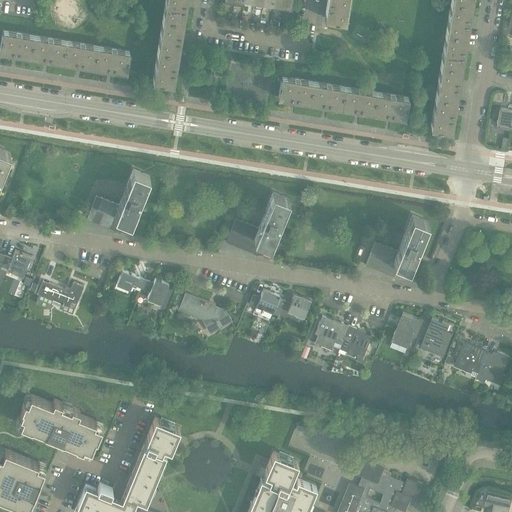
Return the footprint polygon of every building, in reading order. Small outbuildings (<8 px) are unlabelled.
[(165,0),(163,17),(184,20),(187,0),(165,0)] [(292,0),(282,0),(282,7),(292,9),(292,0)] [(346,21),(349,0),(327,0),(324,18),(346,21)] [(454,0),(451,0),(446,31),(468,35),(473,3),(454,0)] [(179,52),(184,20),(163,17),(158,48),(179,52)] [(0,51),(31,57),(34,35),(3,30),(0,45),(0,51)] [(446,31),(441,63),(462,67),(468,35),(446,31)] [(31,57),(63,62),(67,41),(34,35),(31,57)] [(63,62),(95,67),(98,46),(67,41),(63,62)] [(98,46),(95,67),(127,72),(131,51),(98,46)] [(174,84),(176,71),(179,52),(158,48),(152,80),(174,84)] [(441,63),(436,95),(457,98),(462,67),(441,63)] [(213,74),(216,74),(221,75),(223,66),(215,64),(213,74)] [(278,97),(310,102),(313,81),(281,76),(278,97)] [(345,86),(313,81),(310,102),(342,107),(345,86)] [(342,107),(374,112),(377,91),(345,86),(342,107)] [(409,96),(377,91),(374,112),(406,117),(409,96)] [(452,130),(457,98),(436,95),(430,127),(452,130)] [(497,123),(497,128),(511,130),(511,125),(511,124),(511,105),(509,105),(508,108),(500,107),(497,123)] [(0,148),(0,186),(4,187),(5,182),(6,177),(8,173),(10,170),(4,168),(10,152),(0,148)] [(150,175),(143,173),(133,169),(119,204),(114,216),(120,218),(131,223),(137,209),(144,210),(144,207),(145,205),(145,203),(146,200),(146,198),(147,196),(148,195),(149,192),(144,190),(150,175)] [(276,232),(283,233),(283,231),(284,228),(284,227),(285,224),(286,223),(287,220),(288,217),(289,216),(284,213),(290,199),(273,192),(258,227),(254,239),(260,242),(271,246),(276,232)] [(92,207),(98,210),(102,198),(96,195),(92,207)] [(98,210),(103,212),(108,200),(102,198),(98,210)] [(103,212),(109,214),(113,202),(108,200),(103,212)] [(114,216),(119,204),(113,202),(109,214),(114,216)] [(93,222),(98,210),(92,207),(87,219),(93,222)] [(99,224),(103,212),(98,210),(93,222),(99,224)] [(104,226),(109,214),(103,212),(99,224),(104,226)] [(109,228),(114,216),(109,214),(104,226),(109,228)] [(416,254),(423,256),(423,253),(423,250),(424,248),(425,246),(425,243),(426,241),(428,238),(423,236),(429,221),(413,214),(406,230),(398,250),(394,262),(399,264),(410,268),(416,254)] [(109,228),(115,230),(120,218),(114,216),(109,228)] [(231,230),(237,232),(242,221),(236,218),(231,230)] [(237,232),(243,235),(247,223),(242,221),(237,232)] [(243,235),(248,237),(253,225),(247,223),(243,235)] [(254,239),(258,227),(253,225),(248,237),(254,239)] [(232,244),(237,232),(231,230),(226,242),(232,244)] [(238,247),(243,235),(237,232),(232,244),(238,247)] [(243,249),(248,237),(243,235),(238,247),(243,249)] [(249,251),(254,239),(248,237),(243,249),(249,251)] [(249,251),(255,253),(260,242),(254,239),(249,251)] [(371,253),(377,255),(381,244),(375,241),(371,253)] [(382,257),(387,246),(381,244),(377,255),(382,257)] [(382,257),(388,260),(392,248),(387,246),(382,257)] [(394,262),(398,250),(392,248),(388,260),(394,262)] [(5,255),(0,268),(0,270),(1,269),(7,271),(8,269),(14,272),(10,283),(18,286),(31,256),(15,249),(12,257),(5,255)] [(372,267),(377,255),(371,253),(366,265),(372,267)] [(378,269),(382,257),(377,255),(372,267),(378,269)] [(383,271),(388,260),(382,257),(378,269),(383,271)] [(389,274),(394,262),(388,260),(383,271),(389,274)] [(394,262),(389,274),(394,276),(399,264),(394,262)] [(141,288),(144,279),(135,275),(135,274),(122,269),(117,283),(130,289),(132,285),(141,288)] [(23,286),(35,291),(39,282),(26,277),(23,286)] [(144,279),(141,288),(149,292),(147,298),(160,303),(159,306),(165,308),(172,290),(167,287),(169,283),(155,277),(153,282),(144,279)] [(43,280),(38,293),(40,294),(36,303),(49,308),(53,299),(69,306),(71,300),(77,303),(84,286),(73,281),(69,291),(43,280)] [(253,292),(248,303),(256,306),(278,315),(279,314),(281,310),(285,299),(279,297),(280,295),(263,288),(260,295),(253,292)] [(281,310),(279,314),(287,317),(289,310),(303,316),(310,299),(295,293),(291,302),(285,299),(284,302),(281,310)] [(185,294),(180,309),(204,318),(204,320),(210,331),(230,320),(224,308),(222,309),(206,303),(206,302),(185,294)] [(419,337),(425,321),(403,311),(392,339),(408,345),(413,334),(419,337)] [(315,332),(318,334),(315,342),(331,349),(333,345),(339,347),(349,325),(341,322),(322,315),(315,332)] [(425,321),(419,337),(437,344),(435,350),(443,354),(452,333),(447,330),(450,323),(433,316),(430,322),(425,321)] [(357,328),(349,325),(339,347),(347,351),(345,355),(361,361),(371,337),(356,331),(357,328)] [(479,370),(486,352),(488,349),(464,340),(454,365),(472,372),(473,368),(479,370)] [(486,352),(479,370),(476,377),(485,381),(486,378),(501,384),(505,375),(503,374),(510,356),(498,351),(496,356),(486,352)] [(23,409),(20,415),(23,417),(20,424),(32,429),(32,428),(46,434),(48,429),(57,432),(55,435),(62,438),(61,440),(76,446),(75,446),(82,449),(84,446),(91,449),(95,439),(96,439),(102,426),(94,423),(95,421),(78,414),(80,410),(72,406),(71,409),(61,405),(62,402),(54,399),(52,403),(31,394),(28,402),(25,401),(21,409),(23,409)] [(113,488),(100,483),(97,489),(85,484),(76,506),(90,511),(305,511),(316,486),(297,478),(296,482),(290,480),(298,461),(273,451),(264,473),(271,476),(270,481),(261,478),(246,511),(154,511),(135,504),(137,499),(146,503),(166,453),(162,451),(164,447),(171,450),(180,427),(155,417),(122,498),(117,497),(110,494),(113,488)] [(297,425),(296,428),(341,437),(342,434),(297,425)] [(0,455),(0,497),(21,505),(22,503),(29,506),(34,493),(33,493),(35,488),(32,487),(35,479),(39,481),(44,468),(37,465),(38,462),(5,449),(2,456),(0,455)] [(393,511),(396,507),(406,511),(412,496),(417,498),(423,483),(408,477),(406,482),(391,476),(392,473),(383,470),(385,466),(365,458),(358,474),(363,476),(359,485),(350,482),(337,511),(393,511)] [(486,506),(485,511),(490,511),(498,511),(499,509),(508,511),(511,497),(488,491),(485,506),(486,506)]
